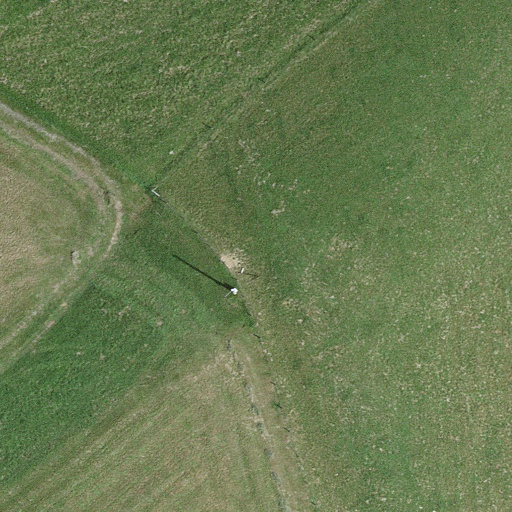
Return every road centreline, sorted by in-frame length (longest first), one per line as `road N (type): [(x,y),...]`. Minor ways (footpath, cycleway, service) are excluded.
road 1 (track): [(398,0),(111,228)]
road 2 (track): [(0,122),(81,169),(107,197),(111,228),(34,342),(0,366)]
